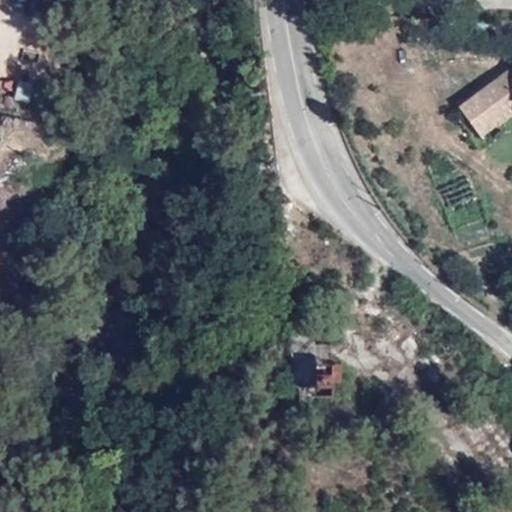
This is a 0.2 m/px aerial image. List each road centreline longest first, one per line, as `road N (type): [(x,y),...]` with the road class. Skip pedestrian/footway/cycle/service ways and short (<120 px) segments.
road 1 (tertiary): [(282,0),(308,124),(347,206),(430,285),(511,347)]
road 2 (unknown): [(285,21),(511,10)]
